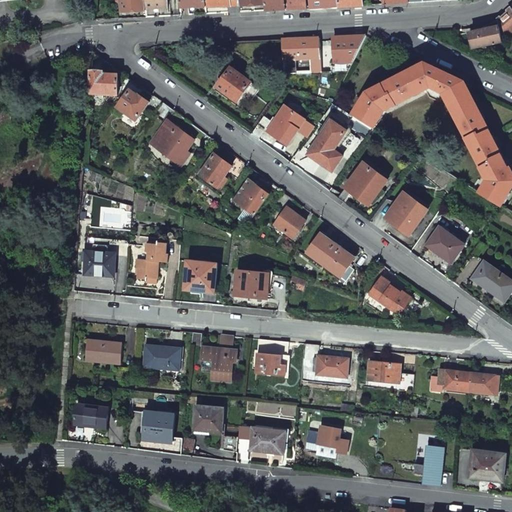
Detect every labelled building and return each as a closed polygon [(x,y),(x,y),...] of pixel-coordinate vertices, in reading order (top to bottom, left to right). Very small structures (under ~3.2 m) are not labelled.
[(118,0),(119,2),(122,4),(123,9),(123,13),(147,11),(147,10),(146,0),(118,0)] [(158,9),(169,8),(169,0),(146,0),(147,10),(158,9)] [(181,0),(182,9),(194,8),(207,8),(206,0),(181,0)] [(206,0),(207,8),(218,7),(230,7),(230,13),(241,13),(241,7),(240,0),(206,0)] [(286,0),(266,0),(267,5),(267,11),(277,11),(287,10),(286,0)] [(286,0),(287,10),(298,10),(303,9),(307,9),(307,0),(286,0)] [(339,0),(309,0),(310,0),(318,0),(323,0),(326,0),(327,8),(340,7),(339,0)] [(501,19),(497,21),(498,22),(499,27),(502,39),(510,41),(511,39),(511,9),(508,13),(505,16),(501,19)] [(476,28),(469,29),(473,49),(503,43),(502,39),(499,27),(498,22),(497,21),(495,22),(486,26),(482,27),(476,28)] [(367,36),(334,38),(335,51),(335,64),(353,62),(367,36)] [(319,38),(282,40),(284,75),(322,73),(319,38)] [(465,84),(426,65),(401,77),(399,77),(395,79),(394,80),(368,93),(367,96),(365,96),(363,99),(363,101),(355,116),(375,129),(386,112),(433,88),(444,93),(486,175),(488,177),(490,175),(491,177),(481,194),(502,208),(511,190),(511,172),(511,169),(509,170),(484,121),(484,120),(482,115),(480,115),(465,84)] [(253,83),(233,68),(218,88),(228,95),(239,103),(243,98),(250,103),(259,91),(252,85),(253,83)] [(104,73),(92,72),(91,95),(119,96),(119,76),(112,75),(104,75),(104,73)] [(131,91),(118,108),(137,121),(147,107),(150,102),(140,95),(139,96),(135,94),(131,91)] [(150,102),(147,107),(156,114),(163,103),(154,97),(150,102)] [(156,114),(154,116),(166,124),(168,121),(175,112),(163,103),(156,114)] [(286,106),(269,132),(275,137),(276,137),(282,141),(288,146),(298,132),(307,120),(286,106)] [(307,120),(298,132),(308,139),(316,127),(307,120)] [(166,124),(151,144),(182,166),(189,157),(186,154),(196,141),(182,131),(168,121),(166,124)] [(349,132),(334,121),(309,155),(321,164),(333,173),(344,157),(336,151),(349,132)] [(215,154),(200,175),(217,188),(228,172),(232,167),(231,166),(223,160),(215,154)] [(232,167),(228,172),(235,177),(245,164),(237,158),(231,166),(232,167)] [(388,183),(364,165),(357,174),(346,188),(358,197),(370,206),(388,183)] [(250,179),(235,201),(255,216),(271,194),(260,187),(250,179)] [(284,193),(275,205),(285,212),(288,209),(294,200),(284,193)] [(428,212),(404,194),(397,203),(387,218),(399,227),(411,236),(428,212)] [(285,212),(275,226),(294,239),(307,222),(297,215),(288,209),(285,212)] [(465,246),(441,228),(428,246),(435,251),(442,256),(443,255),(453,262),(465,246)] [(323,233),(308,253),(342,278),(339,281),(344,284),(346,281),(347,282),(355,270),(350,266),(356,258),(342,248),(343,247),(340,245),(337,243),(323,233)] [(140,270),(139,280),(148,281),(147,283),(153,284),(158,284),(159,270),(158,271),(158,263),(169,263),(169,254),(167,254),(168,244),(159,243),(159,245),(148,244),(147,253),(149,253),(149,260),(138,260),(137,270),(140,270)] [(117,254),(87,252),(85,275),(95,276),(95,273),(104,274),(104,276),(110,277),(115,277),(117,254)] [(219,264),(195,262),(192,290),(204,292),(216,293),(219,264)] [(511,281),(486,263),(474,279),(490,291),(506,302),(511,293),(511,281)] [(270,274),(239,271),(236,296),(252,297),(268,298),(270,274)] [(294,278),(291,286),(303,290),(307,282),(294,278)] [(383,278),(370,296),(393,312),(398,305),(405,309),(408,304),(412,299),(383,278)] [(202,334),(194,333),(193,347),(201,348),(202,334)] [(234,337),(222,336),(221,349),(233,350),(234,337)] [(289,343),(259,340),(258,353),(284,355),(288,356),(289,349),(289,343)] [(106,342),(89,341),(87,354),(95,354),(94,361),(122,364),(124,344),(106,342)] [(320,346),(305,344),(304,359),(314,360),(315,358),(319,358),(319,356),(320,346)] [(164,348),(147,346),(145,367),(179,371),(182,349),(164,348)] [(212,349),(203,348),(202,360),(214,361),(213,367),(212,381),(232,383),(234,360),(237,360),(238,351),(233,350),(221,349),(212,349)] [(284,355),(258,353),(257,374),(287,376),(288,364),(283,364),(284,355)] [(335,358),(319,356),(319,358),(315,358),(314,360),(314,364),(318,364),(317,375),(348,378),(350,359),(335,358)] [(202,360),(201,372),(211,373),(211,367),(213,367),(214,361),(202,360)] [(386,363),(371,361),(368,381),(396,384),(397,374),(401,374),(402,364),(386,363)] [(470,392),(472,374),(456,372),(441,370),(439,385),(445,386),(444,389),(445,389),(470,392)] [(485,375),(472,374),(470,392),(495,395),(497,376),(485,375)] [(445,386),(439,385),(431,384),(430,392),(444,394),(445,389),(444,389),(445,386)] [(110,408),(79,405),(76,425),(92,426),(107,428),(110,408)] [(225,409),(197,406),(194,427),(211,429),(210,432),(216,433),(222,433),(225,409)] [(420,408),(414,407),(412,417),(417,418),(420,408)] [(176,415),(148,412),(146,436),(165,437),(164,442),(169,442),(173,443),(176,415)] [(322,425),(318,445),(339,448),(338,453),(347,455),(350,440),(341,438),(343,429),(322,425)] [(287,431),(254,427),(252,445),(276,448),(275,453),(280,454),(284,454),(287,431)] [(429,475),(428,485),(441,486),(445,447),(429,445),(426,465),(416,464),(415,473),(429,475)] [(507,454),(474,450),(470,478),(481,479),(482,475),(493,476),(504,478),(507,454)]
